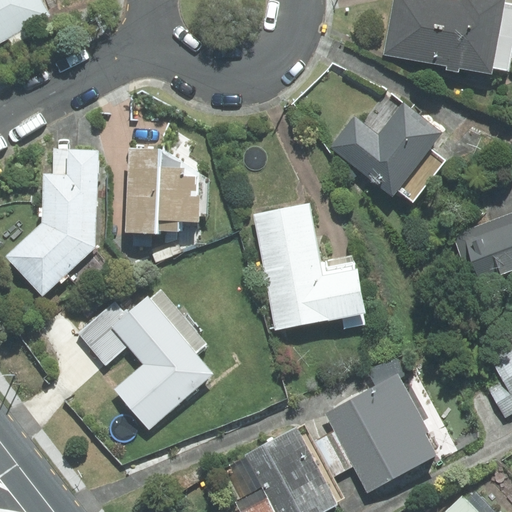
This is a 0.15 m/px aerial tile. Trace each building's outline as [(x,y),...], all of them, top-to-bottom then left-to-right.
[(34,0),(0,0),(0,48),(47,23),(34,0)] [(456,6),(425,0),(392,0),(380,60),(443,73),(444,76),(454,78),(455,74),(487,81),(502,4),(482,0),(457,0),(458,0),(456,6)] [(375,137),(352,118),(327,149),(387,199),(439,137),(400,106),(375,137)] [(66,154),(64,153),(63,180),(53,180),(45,180),(43,180),(41,180),(41,189),(41,193),(40,202),(40,225),(1,262),(39,303),(93,252),(96,154),(74,154),(66,154)] [(140,154),(122,153),(119,239),(150,241),(150,235),(171,236),(171,226),(193,227),(194,202),(191,202),(191,182),(179,181),(179,174),(152,173),(153,154),(140,154)] [(261,215),(251,216),(271,334),(360,320),(353,275),(317,281),(305,208),(298,209),(261,215)] [(511,214),(451,236),(470,290),(511,274),(511,214)] [(112,305),(76,335),(103,368),(125,349),(141,367),(110,393),(145,434),(211,378),(193,357),(204,348),(158,293),(146,303),(144,300),(122,318),(112,305)] [(499,385),(489,391),(504,418),(511,413),(511,338),(482,355),(499,385)] [(392,379),(321,417),(331,435),(349,469),(364,496),(432,460),(420,438),(423,436),(392,379)] [(265,502),(245,511),(330,511),(333,510),(292,431),(240,457),(242,461),(226,469),(242,499),(259,490),(265,502)] [(349,469),(331,435),(312,445),(330,480),(339,475),(349,469)] [(467,511),(457,501),(445,511),(467,511)]
